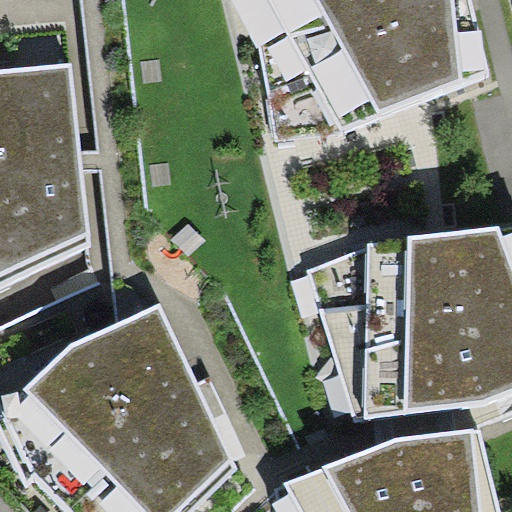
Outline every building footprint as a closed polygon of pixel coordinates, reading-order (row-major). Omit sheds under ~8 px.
[(244,0),(280,139),(344,129),(487,73),(470,0),(244,0)] [(83,165),(71,68),(0,73),(0,287),(92,247),(83,165)] [(367,246),(311,271),(352,417),(486,405),(511,395),(511,232),(500,238),(495,228),(367,246)] [(205,394),(159,304),(71,343),(26,389),(33,397),(0,424),(28,485),(36,476),(70,511),(229,511),(254,487),(205,394)] [(401,439),(278,489),(282,511),(498,511),(477,431),(401,439)]
